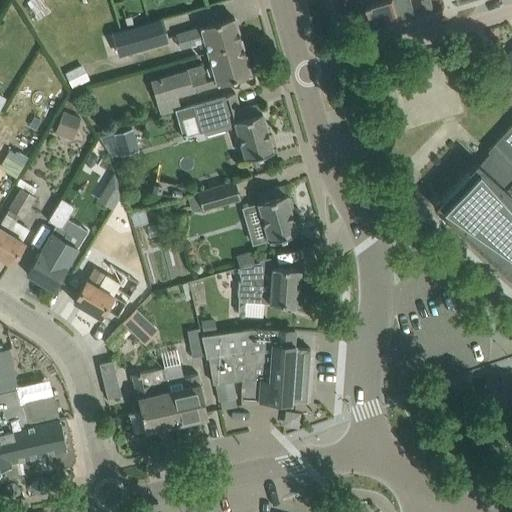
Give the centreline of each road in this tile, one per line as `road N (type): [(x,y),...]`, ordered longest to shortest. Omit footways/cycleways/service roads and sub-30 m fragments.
road 1 (tertiary): [(375,448),(365,398),(376,261),(329,173),(305,74)]
road 2 (tertiary): [(113,501),(375,448)]
road 3 (residential): [(113,501),(80,371),(44,328),(0,299)]
road 4 (residential): [(305,74),(511,11)]
road 5 (tertiary): [(477,511),(410,481),(375,448)]
